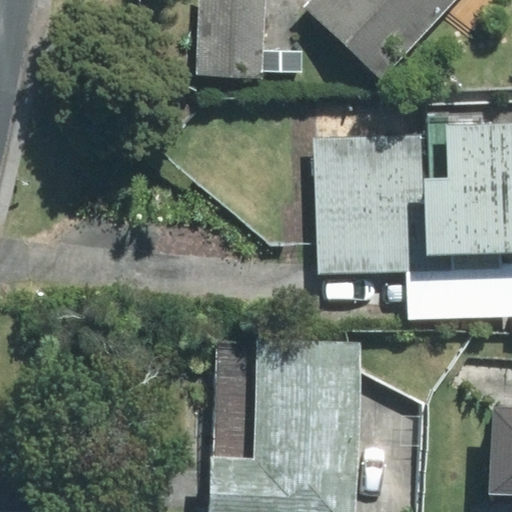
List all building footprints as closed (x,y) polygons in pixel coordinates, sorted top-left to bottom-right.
[(258,75),(262,0),(207,0),(205,41),(192,41),(190,70),(258,75)] [(474,39),(496,0),(300,0),(297,3),(375,75),(433,16),(474,39)] [(309,269),(399,269),(399,314),(508,313),(507,258),(494,258),(494,245),(511,244),(511,116),(471,117),(471,111),(418,111),(418,132),(308,133),(309,269)] [(340,511),(351,340),(245,333),(245,341),(213,339),(206,452),(195,452),(191,511),(340,511)] [(511,402),(477,401),(473,488),(486,489),(486,502),(511,503),(511,402)]
